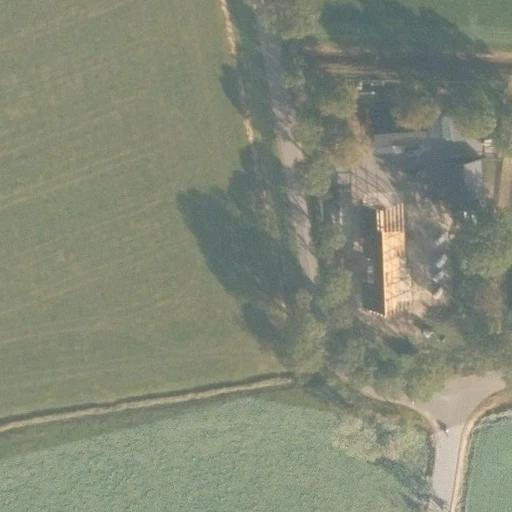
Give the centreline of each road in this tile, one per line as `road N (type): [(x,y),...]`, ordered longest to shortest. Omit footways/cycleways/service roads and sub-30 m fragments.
road 1 (tertiary): [(439,394),(391,388),(352,371),(334,350),(322,323),(259,0)]
road 2 (tertiary): [(437,511),(450,425),(439,394)]
